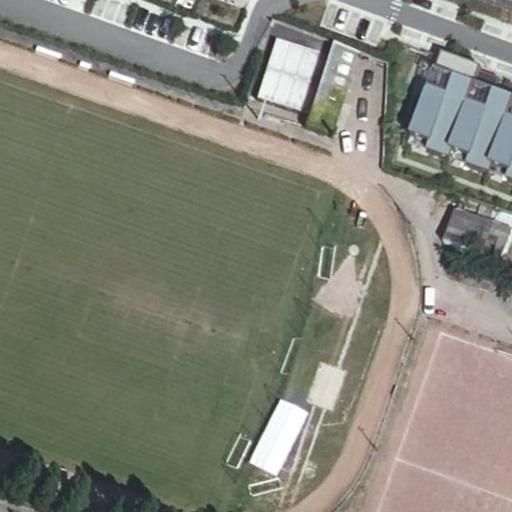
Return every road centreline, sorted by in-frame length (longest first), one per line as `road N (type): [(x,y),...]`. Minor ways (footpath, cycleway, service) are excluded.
road 1 (residential): [(283,0),(235,69),(204,68),(7,0)]
road 2 (residential): [(361,0),(511,56)]
